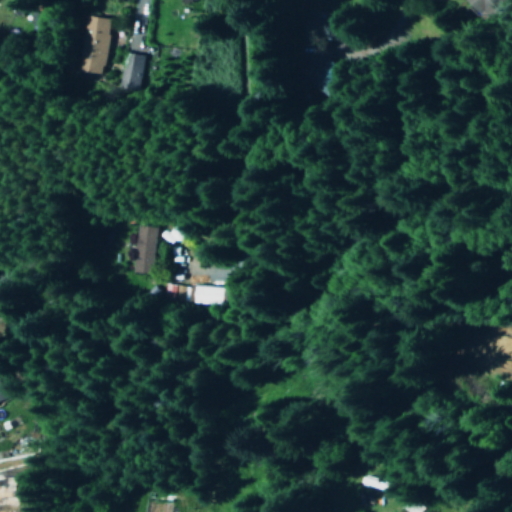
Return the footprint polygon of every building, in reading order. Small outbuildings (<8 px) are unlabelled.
[(17,0),(10,12),(18,18),(29,0),(17,0)] [(109,19),(85,16),(78,72),(102,75),(109,19)] [(143,55),(123,53),(119,92),(139,94),(143,55)] [(305,82),(320,95),(340,73),(326,60),(305,82)] [(147,274),(147,264),(153,265),(155,227),(134,226),(133,274),(147,274)] [(170,278),(181,279),(181,257),(170,257),(170,278)] [(219,305),(219,287),(189,286),(188,304),(219,305)]
